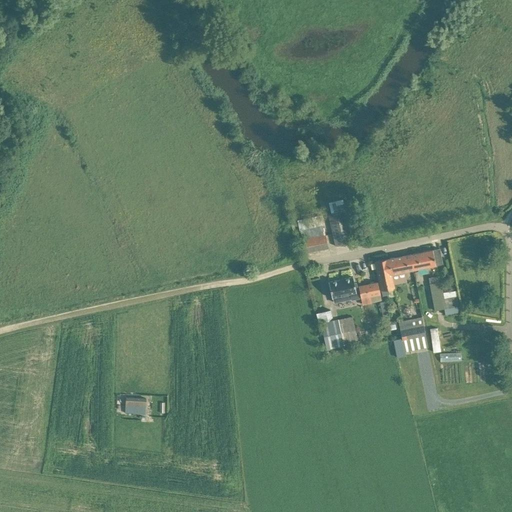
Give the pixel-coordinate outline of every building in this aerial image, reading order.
[(300,182),(303,195),(315,192),(312,180),(300,182)] [(350,232),(344,211),(343,205),(346,205),(342,186),(326,189),(333,214),(328,215),(333,236),(335,246),(352,242),(350,232)] [(329,247),(326,236),(321,215),(297,221),(302,242),(305,253),(329,247)] [(438,248),(410,254),(414,270),(442,264),(438,248)] [(403,272),(414,270),(410,254),(400,256),(403,272)] [(391,274),(403,272),(400,256),(387,259),(391,274)] [(393,288),(391,274),(387,259),(375,261),(382,295),(388,294),(387,289),(393,288)] [(354,283),(353,276),(328,282),(332,298),(333,297),(334,302),(351,299),(351,300),(359,298),(356,283),(354,283)] [(456,290),(441,293),(439,282),(437,276),(428,278),(429,284),(434,310),(444,309),(445,315),(459,312),(457,296),(456,290)] [(377,282),(359,286),(362,304),(381,300),(377,282)] [(388,301),(379,303),(382,314),(391,312),(388,301)] [(330,308),(316,312),(319,322),(333,318),(330,308)] [(360,344),(354,315),(320,322),(326,351),(360,344)] [(406,356),(405,351),(428,347),(422,317),(398,322),(402,338),(393,340),(397,358),(406,356)] [(145,411),(146,398),(126,397),(125,413),(138,413),(138,411),(145,411)]
